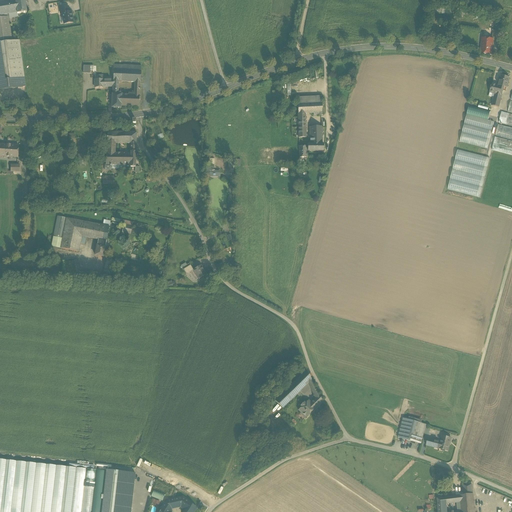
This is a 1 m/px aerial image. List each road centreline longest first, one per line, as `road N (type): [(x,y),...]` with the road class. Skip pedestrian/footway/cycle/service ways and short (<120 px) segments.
road 1 (residential): [(139,115),(144,150),(194,222),(210,262),(231,286),(292,325),(347,438)]
road 2 (track): [(511,251),(451,467)]
road 3 (tertiary): [(511,67),(382,46),(295,61)]
road 4 (residential): [(347,438),(511,490)]
road 5 (tertiary): [(295,61),(139,115)]
road 6 (unclassified): [(347,438),(283,460),(210,511)]
road 7 (tertiary): [(139,115),(0,117)]
road 8 (track): [(312,171),(320,171),(327,153),(325,53)]
